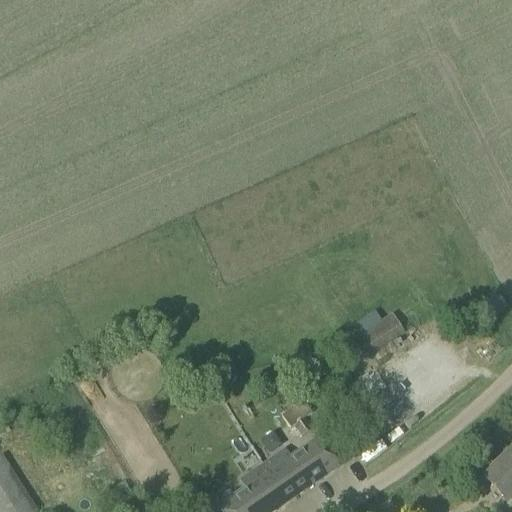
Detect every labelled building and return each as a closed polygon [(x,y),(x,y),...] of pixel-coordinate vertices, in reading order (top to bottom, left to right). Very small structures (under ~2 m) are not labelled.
[(506,308),(495,296),(475,315),(486,326),(506,308)] [(391,316),(351,342),(363,359),(403,334),(391,316)] [(325,391),(316,378),(296,392),(305,406),(325,391)] [(300,439),(310,433),(302,421),(310,416),(301,403),(280,417),(289,430),(293,428),(300,439)] [(272,511),(337,468),(326,451),(318,441),(286,463),(280,454),(259,469),(264,477),(219,508),(221,511),(272,511)] [(505,502),(511,496),(511,449),(482,477),(505,502)] [(0,456),(0,511),(37,511),(38,511),(1,456),(0,456)]
